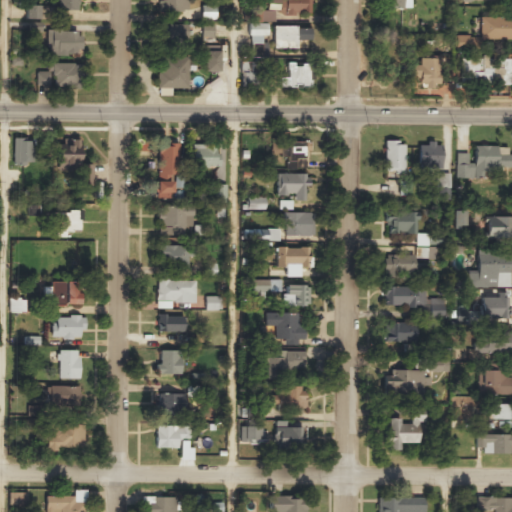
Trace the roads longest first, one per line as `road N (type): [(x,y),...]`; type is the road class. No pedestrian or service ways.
road 1 (residential): [(124,0),(118,511)]
road 2 (residential): [(511,475),(0,470)]
road 3 (residential): [(351,0),(347,511)]
road 4 (tertiary): [(511,114),(0,110)]
